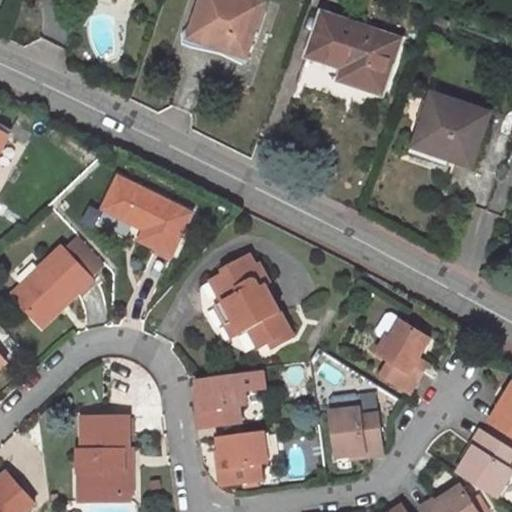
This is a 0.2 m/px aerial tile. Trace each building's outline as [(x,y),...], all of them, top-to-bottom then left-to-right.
[(245,56),(262,5),(248,0),(205,0),(193,38),(245,56)] [(401,40),(322,13),(308,56),(341,67),(349,70),(345,82),(383,95),(401,40)] [(337,80),(345,82),(349,70),(341,67),(337,80)] [(490,114),(433,94),(412,155),(448,167),(450,159),(472,166),(490,114)] [(0,153),(9,137),(0,131),(0,153)] [(135,245),(166,260),(186,218),(113,182),(97,214),(129,228),(131,225),(142,230),(135,245)] [(77,241),(55,262),(81,291),(104,270),(77,241)] [(53,260),(3,308),(34,340),(83,293),(81,291),(55,262),(53,260)] [(292,344),(264,291),(268,289),(257,270),(254,272),(247,260),(221,275),(223,278),(210,285),(218,300),(222,298),(226,304),(213,311),(224,331),(232,326),(239,339),(247,334),(258,353),(271,346),(275,353),(292,344)] [(376,342),(386,348),(398,327),(389,321),(384,322),(375,337),(376,342)] [(224,331),(231,343),(239,339),(232,326),(224,331)] [(412,372),(417,364),(429,344),(398,327),(386,348),(377,362),(388,368),(379,382),(408,399),(421,377),(412,372)] [(426,369),(417,364),(412,372),(421,377),(426,369)] [(261,376),(241,379),(245,409),(265,406),(261,376)] [(245,409),(241,379),(196,385),(202,433),(240,427),(238,410),(245,409)] [(511,381),(489,419),(511,433),(511,381)] [(329,408),(335,463),(381,458),(377,419),(362,420),(361,405),(355,400),(335,402),(329,408)] [(124,477),(124,456),(129,455),(128,422),(82,423),(83,478),(89,478),(90,507),(112,506),(112,499),(130,498),(130,476),(124,477)] [(511,447),(483,429),(458,470),(498,495),(511,471),(511,465),(508,464),(511,457),(511,447)] [(216,443),(222,489),(260,484),(258,468),(266,467),(262,438),(216,443)] [(0,511),(31,511),(34,510),(6,478),(0,483),(0,511)] [(79,478),(80,507),(90,507),(89,478),(83,478),(79,478)] [(422,509),(423,511),(479,511),(461,482),(422,509)] [(389,511),(409,511),(404,502),(389,511)]
